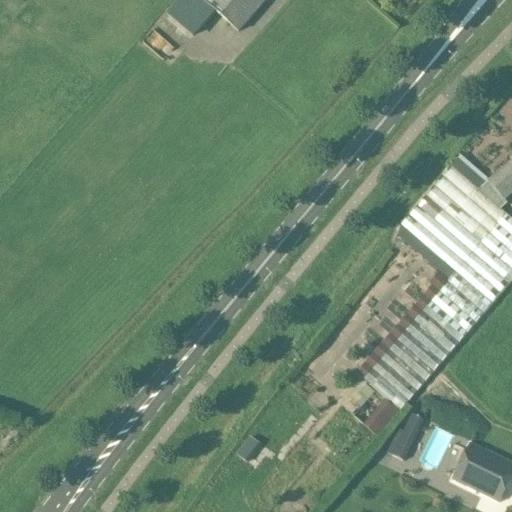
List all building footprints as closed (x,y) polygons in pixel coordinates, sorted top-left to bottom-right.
[(178,0),(166,15),(195,40),(215,16),(237,35),(267,0),(178,0)] [(511,221),(500,211),(507,205),(504,203),(511,195),(511,160),(486,183),(487,184),(478,192),(451,169),(400,229),(455,275),(363,381),(400,413),(511,282),(511,221)] [(398,414),(383,402),(362,427),(377,440),(398,414)] [(424,423),(410,416),(391,457),(404,463),(424,423)] [(253,437),(239,455),(257,468),(270,450),(253,437)] [(511,465),(469,445),(451,481),(499,504),(511,477),(511,465)]
